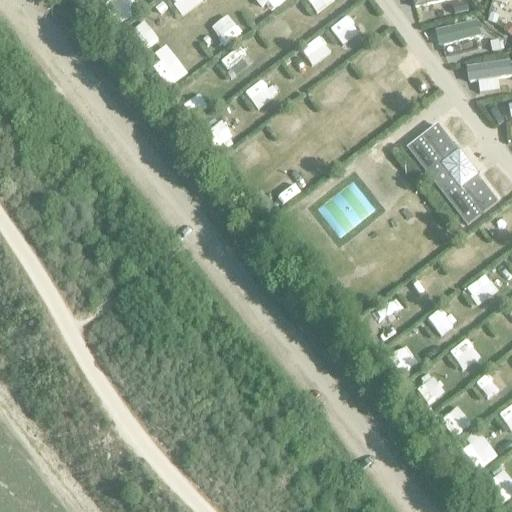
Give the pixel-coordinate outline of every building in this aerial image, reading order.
[(99,0),(112,15),(128,2),(126,0),(99,0)] [(311,0),(318,10),(332,0),(311,0)] [(456,5),(455,0),(410,0),(414,15),(456,5)] [(508,0),(495,0),(493,8),(506,12),(508,0)] [(352,5),(335,18),(349,36),(366,22),(352,5)] [(292,27),(302,20),(291,6),(282,13),(292,27)] [(229,9),(206,29),(220,47),(244,27),(229,9)] [(260,28),(274,44),(291,29),(277,13),(260,28)] [(317,31),(331,50),(348,37),(334,18),(317,31)] [(126,32),(141,50),(155,39),(140,21),(126,32)] [(481,44),(477,27),(434,37),(438,54),(481,44)] [(312,63),(329,51),(316,32),(299,44),(312,63)] [(360,51),(375,69),(393,53),(378,35),(360,51)] [(239,72),(258,58),(243,38),(224,53),(239,72)] [(165,85),(184,72),(168,50),(150,63),(165,85)] [(211,78),(220,70),(210,59),(201,68),(211,78)] [(511,84),(509,67),(465,72),(468,89),(511,84)] [(310,87),(320,106),(341,94),(331,75),(310,87)] [(261,77),(245,91),(253,100),(269,86),(261,77)] [(184,78),(172,88),(188,107),(200,98),(184,78)] [(289,129),(307,115),(293,98),(275,113),(289,129)] [(213,123),(227,140),(236,133),(222,116),(213,123)] [(217,151),(226,146),(212,120),(203,125),(217,151)] [(497,210),(437,132),(407,155),(466,234),(497,210)] [(246,135),(228,149),(243,167),(261,153),(246,135)] [(321,173),(311,187),(332,202),(342,188),(321,173)] [(294,240),(311,228),(296,209),(280,221),(294,240)] [(413,255),(426,244),(417,233),(404,244),(413,255)] [(301,247),(313,259),(323,249),(310,237),(301,247)] [(396,251),(382,264),(395,279),(409,266),(396,251)] [(315,258),(322,276),(339,270),(332,252),(315,258)] [(213,279),(226,271),(218,259),(205,267),(213,279)] [(476,304),(497,290),(485,270),(463,284),(476,304)] [(411,306),(434,291),(420,271),(397,286),(411,306)] [(360,287),(366,299),(378,293),(372,281),(360,287)] [(358,288),(343,293),(349,311),(364,306),(358,288)] [(511,318),(511,296),(502,304),(511,318)] [(434,307),(421,317),(436,335),(449,324),(434,307)] [(373,338),(390,326),(379,309),(362,321),(373,338)] [(459,366),(481,349),(468,332),(446,349),(459,366)] [(410,333),(387,353),(404,373),(427,353),(410,333)] [(501,389),(511,379),(511,365),(503,355),(485,370),(501,389)] [(424,399),(440,386),(426,370),(410,383),(424,399)] [(448,430),(471,412),(457,394),(433,412),(448,430)] [(511,400),(498,406),(507,427),(511,425),(511,400)] [(458,442),(467,464),(491,455),(482,433),(458,442)] [(486,479),(502,503),(511,496),(511,480),(503,467),(486,479)]
